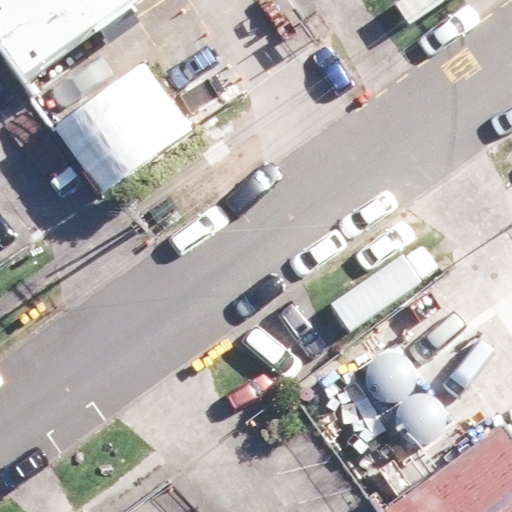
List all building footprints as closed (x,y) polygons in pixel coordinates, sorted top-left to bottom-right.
[(0,0),(0,77),(15,98),(151,0),(0,0)] [(33,99),(52,127),(120,81),(102,53),(33,99)] [(0,109),(15,98),(0,77),(0,109)] [(124,86),(54,135),(99,199),(170,150),(124,86)] [(361,511),(511,511),(511,407),(505,398),(357,505),(361,511)]
